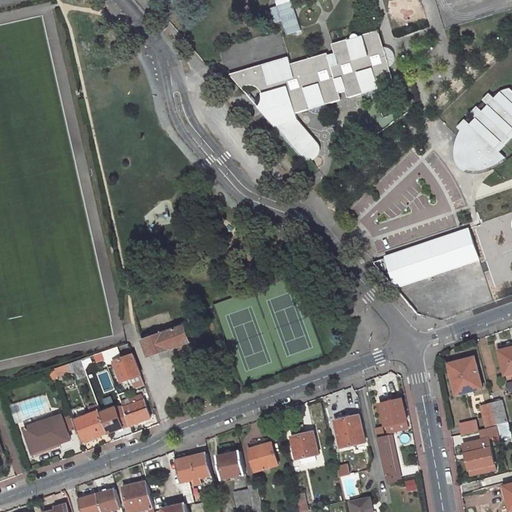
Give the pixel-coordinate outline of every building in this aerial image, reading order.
[(291,0),(274,0),(286,36),(301,31),(291,0)] [(295,112),(339,99),(337,91),(345,89),(347,96),(393,82),(376,30),(358,35),(354,41),(348,39),(331,44),(333,53),(327,55),(326,53),(289,64),(287,57),(229,74),(240,87),(242,86),(244,85),(250,85),(254,86),(257,88),(262,88),(263,94),(261,94),(262,97),(261,101),(260,104),(257,107),(289,145),(284,123),(296,119),(295,112)] [(467,171),(463,170),(461,172),(465,173),(470,174),(478,174),(482,172),(487,171),(492,168),(498,165),(506,159),(511,152),(511,87),(507,88),(506,89),(505,90),(511,96),(511,131),(510,129),(504,136),(507,138),(500,145),(498,142),(492,149),(495,151),(502,158),(498,161),(493,164),(487,167),(482,169),(478,170),(474,171),(470,171),(467,171)] [(453,128),(457,132),(454,139),(452,146),(451,151),(451,156),(451,160),(453,165),(457,169),(461,172),(463,170),(467,171),(470,171),(474,171),(478,170),(482,169),(487,167),(493,164),(498,161),(502,158),(495,151),(492,149),(498,142),(500,145),(507,138),(504,136),(510,129),(511,131),(511,96),(505,90),(506,89),(503,89),(496,92),(496,93),(491,99),(485,94),(479,101),(484,106),(479,112),(473,107),(467,113),(472,119),(466,125),(461,120),(453,128)] [(316,143),(296,119),(284,123),(289,145),(299,157),(302,159),(305,161),(309,161),(312,160),(314,159),(317,156),(319,153),(319,149),(318,146),(316,143)] [(468,229),(386,257),(396,286),(478,258),(468,229)] [(147,354),(189,338),(183,322),(141,337),(147,354)] [(115,360),(122,380),(141,374),(133,353),(121,357),(117,344),(102,349),(107,363),(115,360)] [(505,373),(511,371),(511,344),(499,348),(505,373)] [(82,360),(97,355),(96,351),(81,357),(82,360)] [(57,373),(83,364),(82,360),(81,357),(54,366),(57,373)] [(475,359),(450,365),(457,391),(481,385),(475,359)] [(122,406),(140,399),(139,393),(119,400),(122,406)] [(403,397),(382,401),(387,424),(396,421),(405,419),(407,419),(403,397)] [(128,424),(150,416),(144,398),(140,399),(122,406),(128,424)] [(507,422),(501,399),(491,401),(481,403),(486,424),(496,422),(496,424),(507,422)] [(107,431),(128,424),(122,406),(116,405),(100,411),(104,421),(107,431)] [(101,422),(97,410),(74,418),(82,440),(107,431),(104,421),(101,422)] [(440,411),(443,434),(449,434),(446,410),(440,411)] [(61,411),(24,424),(31,444),(47,438),(49,443),(59,439),(70,435),(61,411)] [(367,438),(361,412),(352,414),(346,415),(336,418),(342,445),(367,438)] [(478,428),(475,417),(461,421),(463,432),(478,428)] [(398,430),(407,427),(405,419),(396,421),(398,430)] [(483,437),(499,433),(496,424),(481,428),(483,437)] [(297,458),(320,452),(315,430),(306,432),(300,434),(292,436),(297,458)] [(378,437),(386,472),(395,471),(386,435),(378,437)] [(250,448),(255,469),(276,464),(271,442),(269,443),(267,436),(251,441),(252,447),(250,448)] [(47,438),(31,444),(34,452),(60,442),(59,439),(49,443),(47,438)] [(487,452),(486,450),(484,443),(469,446),(473,463),(474,466),(489,462),(488,456),(491,455),(491,451),(487,452)] [(465,448),(468,464),(473,463),(469,446),(465,448)] [(223,477),(246,472),(241,450),(218,455),(223,477)] [(208,453),(176,461),(181,482),(194,479),(196,484),(202,482),(201,477),(213,474),(208,453)] [(408,481),(411,490),(418,488),(416,479),(408,481)] [(125,488),(131,511),(136,511),(146,510),(154,507),(148,482),(125,488)] [(263,504),(260,493),(257,482),(249,484),(249,487),(254,506),(263,504)] [(254,506),(249,487),(234,490),(237,499),(242,498),(244,507),(254,506)] [(298,490),(300,499),(306,497),(304,489),(298,490)] [(117,490),(79,500),(82,511),(112,511),(112,510),(122,507),(117,490)] [(374,511),(372,498),(352,502),(354,511),(374,511)]
